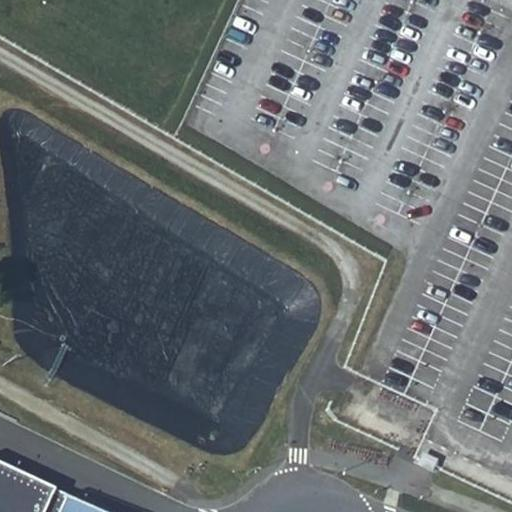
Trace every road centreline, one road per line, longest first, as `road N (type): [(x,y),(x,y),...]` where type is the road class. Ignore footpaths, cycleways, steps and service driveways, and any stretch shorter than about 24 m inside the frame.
road 1 (track): [(0,54),(343,251),(357,289),(343,313)]
road 2 (unknown): [(289,0),(241,124),(245,138),(299,179),(380,0)]
road 3 (unknown): [(426,262),(361,220),(455,0)]
road 4 (track): [(193,511),(189,499),(0,391)]
road 5 (unknown): [(426,262),(370,393),(434,427)]
road 6 (unknown): [(511,78),(426,262)]
road 7 (unknown): [(511,261),(434,427)]
